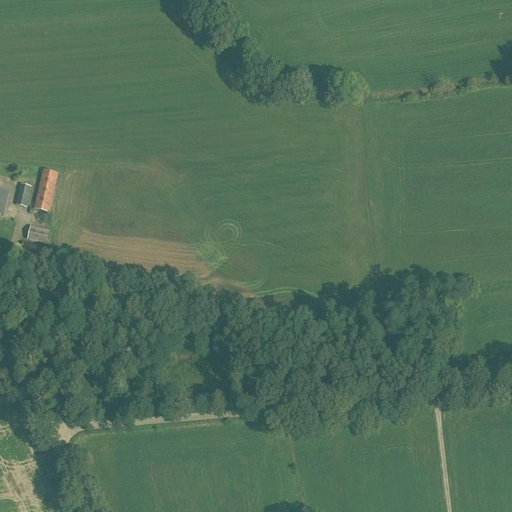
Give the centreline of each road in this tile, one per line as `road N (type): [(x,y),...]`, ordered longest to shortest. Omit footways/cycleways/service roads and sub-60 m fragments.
road 1 (unclassified): [(54,428),(511,392)]
road 2 (unclassified): [(54,428),(0,306)]
